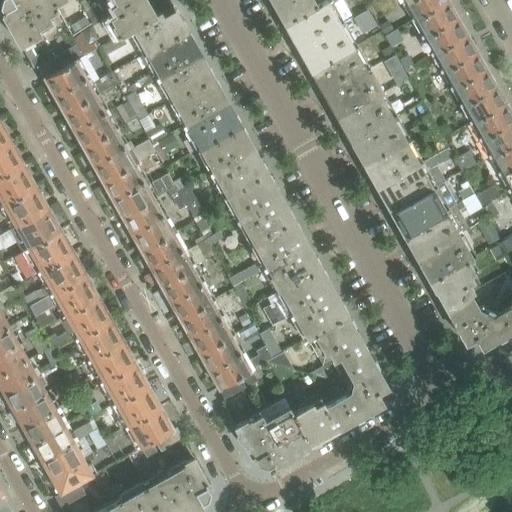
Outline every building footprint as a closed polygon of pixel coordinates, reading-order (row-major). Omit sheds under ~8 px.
[(51,20),(49,15),(58,10),(55,4),(52,0),(0,0),(0,3),(0,5),(2,10),(1,11),(20,44),(41,32),(38,27),(51,20)] [(84,0),(83,0),(79,2),(83,10),(89,7),(84,0)] [(155,15),(146,0),(114,0),(116,2),(110,7),(115,15),(110,18),(113,24),(112,25),(119,37),(121,37),(132,31),(131,29),(155,15)] [(272,0),(286,23),(318,5),(317,4),(315,0),(272,0)] [(354,47),(327,0),(324,0),(317,4),(318,5),(286,23),(312,70),(354,47)] [(447,0),(402,0),(414,19),(447,0)] [(467,34),(447,0),(414,19),(433,53),(467,34)] [(90,8),(85,12),(91,24),(96,20),(102,14),(94,1),(92,3),(90,8)] [(186,30),(172,5),(155,15),(131,29),(132,31),(145,54),(186,30)] [(85,12),(83,10),(66,19),(74,34),(88,27),(91,24),(85,12)] [(373,22),(367,11),(354,19),(361,30),(373,22)] [(404,41),(396,29),(384,36),(392,48),(404,41)] [(213,78),(186,30),(145,54),(172,101),(213,78)] [(88,46),(80,33),(74,39),(83,57),(98,49),(99,49),(96,42),(88,46)] [(486,69),(467,34),(433,53),(452,87),(486,69)] [(107,55),(125,45),(121,37),(119,37),(99,49),(98,49),(104,59),(107,57),(107,55)] [(394,53),(389,45),(380,51),(384,59),(394,53)] [(63,66),(52,46),(47,49),(53,58),(49,60),(44,52),(29,60),(35,70),(38,68),(43,78),(44,77),(65,66),(64,65),(63,66)] [(380,93),(367,70),(354,47),(312,70),(339,117),(380,93)] [(415,65),(410,57),(401,63),(405,70),(415,65)] [(94,95),(75,61),(74,60),(64,65),(65,66),(44,77),(47,82),(47,84),(49,88),(51,89),(57,100),(57,102),(60,106),(61,108),(64,112),(94,95)] [(406,78),(400,68),(393,72),(398,82),(406,78)] [(505,102),(486,69),(452,87),(472,121),(505,102)] [(140,87),(155,78),(151,73),(137,81),(140,87)] [(240,125),(213,78),(172,101),(198,148),(240,125)] [(434,96),(429,87),(420,93),(425,101),(434,96)] [(147,116),(134,92),(126,97),(128,102),(136,116),(139,120),(147,116)] [(406,140),(380,93),(339,117),(365,163),(406,140)] [(129,120),(136,116),(128,102),(121,106),(121,105),(105,114),(94,95),(64,112),(66,116),(66,118),(69,122),(70,124),(76,135),(76,137),(79,141),(80,142),(83,147),(114,130),(130,121),(129,120)] [(405,111),(422,102),(419,97),(414,100),(413,98),(401,104),(405,111)] [(511,143),(511,114),(505,102),(472,121),(491,156),(511,143)] [(159,125),(152,113),(147,116),(139,120),(146,132),(159,125)] [(435,125),(429,114),(421,118),(423,123),(409,131),(412,138),(425,130),(435,125)] [(452,134),(444,120),(435,125),(443,139),(452,134)] [(0,146),(10,141),(6,133),(0,123),(0,146)] [(167,135),(160,124),(159,125),(146,132),(152,143),(167,135)] [(267,173),(240,125),(198,148),(225,196),(267,173)] [(447,148),(435,125),(425,130),(438,152),(447,148)] [(123,146),(114,130),(83,147),(85,151),(86,153),(88,157),(89,158),(96,169),(96,171),(98,175),(100,176),(103,181),(134,165),(155,152),(148,140),(133,148),(130,141),(123,146)] [(179,137),(175,131),(168,135),(172,142),(179,137)] [(434,168),(453,157),(447,148),(438,152),(419,163),(406,140),(365,163),(392,211),(434,188),(433,187),(442,182),(434,168)] [(0,175),(22,162),(18,155),(10,141),(0,146),(0,175)] [(511,189),(511,143),(491,156),(511,190),(511,189)] [(475,164),(468,152),(455,160),(462,172),(475,164)] [(35,185),(31,177),(22,162),(0,175),(0,196),(4,203),(35,185)] [(153,198),(143,182),(134,165),(103,181),(105,185),(105,187),(107,191),(109,192),(115,203),(115,205),(118,209),(119,211),(122,215),(153,198)] [(294,220),(280,196),(267,173),(225,196),(252,244),(294,220)] [(175,186),(173,182),(168,174),(152,184),(158,195),(175,186)] [(188,187),(182,176),(173,182),(175,186),(175,187),(178,192),(188,187)] [(48,208),(43,199),(35,185),(4,203),(17,226),(48,208)] [(457,204),(473,194),(468,186),(452,196),(457,204)] [(499,197),(492,186),(476,196),(482,207),(499,197)] [(186,206),(178,192),(175,187),(167,191),(179,211),(186,206)] [(202,210),(188,187),(178,192),(186,206),(187,206),(192,215),(199,211),(202,210)] [(459,233),(446,210),(434,188),(392,211),(418,257),(459,233)] [(461,212),(478,202),(473,194),(457,204),(461,212)] [(171,232),(153,198),(122,215),(124,219),(124,221),(127,225),(128,227),(134,238),(135,240),(137,244),(138,245),(141,249),(171,232)] [(498,214),(491,203),(483,208),(489,219),(498,214)] [(60,229),(55,221),(48,208),(17,226),(29,247),(60,229)] [(199,211),(192,215),(191,216),(205,239),(212,235),(199,211)] [(320,267),(307,244),(294,220),(252,244),(245,248),(255,265),(239,274),(234,275),(228,279),(232,286),(241,282),(266,268),(279,291),(320,267)] [(72,251),(68,243),(60,229),(29,247),(41,269),(72,251)] [(209,246),(223,237),(219,230),(212,235),(205,239),(205,240),(209,246)] [(191,267),(172,233),(171,232),(141,249),(143,254),(144,256),(146,260),(148,261),(154,272),(154,274),(156,278),(158,279),(160,284),(191,267)] [(469,259),(473,257),(459,233),(418,257),(447,309),(462,301),(460,297),(474,291),(470,284),(474,281),(471,276),(476,272),(469,259)] [(504,251),(511,245),(511,237),(500,244),(504,251)] [(214,255),(209,246),(205,240),(196,246),(205,261),(214,255)] [(504,257),(497,245),(489,251),(495,262),(504,257)] [(85,273),(81,266),(72,251),(41,269),(50,284),(41,289),(45,297),(54,292),(54,291),(85,273)] [(210,301),(191,267),(160,284),(163,288),(163,290),(165,294),(167,295),(173,306),(173,308),(176,312),(177,314),(180,318),(210,301)] [(346,314),(320,267),(279,291),(305,337),(306,336),(346,314)] [(28,278),(23,269),(11,276),(16,285),(28,278)] [(67,314),(97,295),(85,273),(54,291),(54,292),(61,303),(48,310),(50,312),(46,314),(45,312),(34,318),(41,329),(67,314)] [(253,304),(241,282),(232,286),(237,295),(245,309),(253,304)] [(0,306),(4,304),(3,302),(16,294),(12,286),(0,292),(0,306)] [(40,300),(35,291),(24,298),(29,306),(40,300)] [(494,339),(482,318),(485,311),(479,308),(471,294),(474,292),(474,291),(460,297),(462,301),(447,309),(465,342),(476,336),(482,346),(494,339)] [(494,339),(511,328),(511,294),(509,292),(496,306),(498,310),(499,311),(493,315),(485,311),(482,318),(494,339)] [(79,336),(110,318),(97,295),(67,314),(75,328),(57,338),(55,335),(46,339),(53,351),(58,348),(79,336)] [(230,335),(211,302),(210,301),(180,318),(182,322),(182,324),(185,328),(186,330),(192,341),(193,342),(195,347),(197,348),(199,352),(230,335)] [(284,320),(274,303),(262,309),(272,327),(284,320)] [(0,331),(11,326),(6,318),(8,317),(4,309),(6,308),(4,304),(0,306),(0,331)] [(387,386),(346,314),(306,336),(323,366),(338,357),(352,381),(351,385),(377,392),(387,386)] [(253,323),(248,315),(241,319),(245,327),(253,323)] [(122,339),(110,318),(79,336),(91,357),(122,339)] [(0,353),(20,343),(16,335),(22,331),(17,323),(11,326),(0,331),(0,353)] [(259,334),(253,323),(245,327),(238,331),(244,342),(259,334)] [(29,338),(38,333),(35,328),(24,334),(27,339),(29,338)] [(281,352),(268,329),(259,334),(272,357),(281,352)] [(47,349),(38,333),(29,338),(38,354),(47,349)] [(245,363),(230,335),(199,352),(202,357),(202,359),(204,363),(206,364),(212,375),(212,377),(214,381),(216,382),(219,387),(247,371),(247,372),(271,358),(265,346),(255,352),(258,356),(245,363)] [(134,361),(131,355),(122,339),(91,357),(104,379),(134,361)] [(0,374),(29,359),(20,343),(0,353),(0,374)] [(294,370),(283,352),(265,362),(294,370)] [(4,393),(55,364),(53,361),(39,370),(32,358),(29,359),(0,374),(0,388),(1,388),(4,393)] [(147,383),(145,379),(134,361),(104,379),(116,402),(147,383)] [(47,391),(43,384),(46,382),(44,378),(58,369),(55,364),(4,393),(8,400),(5,401),(11,412),(47,391)] [(328,380),(320,367),(308,374),(328,380)] [(239,377),(247,372),(247,371),(219,387),(218,387),(224,399),(245,387),(239,377)] [(258,382),(251,372),(241,378),(247,388),(258,382)] [(79,395),(93,386),(89,379),(74,387),(79,395)] [(160,405),(147,383),(116,402),(129,424),(143,416),(160,405)] [(310,443),(382,402),(377,392),(351,385),(349,391),(325,405),(323,401),(322,402),(317,394),(291,408),(310,443)] [(23,426),(59,406),(58,405),(60,404),(57,398),(52,401),(47,391),(11,412),(17,422),(19,420),(23,426)] [(74,398),(71,393),(65,396),(68,401),(74,398)] [(98,413),(93,405),(85,410),(89,418),(98,413)] [(173,429),(160,405),(143,416),(129,424),(142,446),(151,441),(173,429)] [(30,444),(65,424),(61,417),(64,415),(59,406),(23,426),(26,432),(24,434),(30,444)] [(310,443),(291,408),(289,406),(264,420),(264,418),(262,414),(248,421),(247,419),(235,426),(253,457),(254,456),(258,462),(267,465),(274,462),(274,463),(310,443)] [(41,459),(93,430),(88,422),(70,433),(65,424),(30,444),(35,454),(38,453),(41,459)] [(160,452),(183,439),(176,427),(173,429),(151,441),(151,442),(154,440),(160,452)] [(84,457),(79,449),(83,446),(81,442),(95,434),(93,430),(41,459),(45,465),(42,467),(48,477),(84,457)] [(132,463),(151,452),(160,468),(165,466),(160,457),(157,452),(151,442),(151,441),(142,446),(128,455),(132,463)] [(202,501),(207,498),(209,490),(206,484),(208,483),(193,456),(180,463),(182,467),(146,487),(160,511),(187,511),(203,503),(202,501)] [(80,483),(96,473),(91,464),(89,466),(84,457),(48,477),(54,487),(56,486),(60,493),(61,492),(62,493),(80,483)] [(60,493),(54,496),(60,507),(85,493),(80,483),(62,493),(61,492),(60,493)] [(121,491),(117,484),(111,486),(115,494),(121,491)] [(160,511),(146,487),(121,501),(126,511),(160,511)] [(12,511),(4,497),(0,498),(0,511),(12,511)] [(126,511),(121,501),(101,511),(126,511)]
